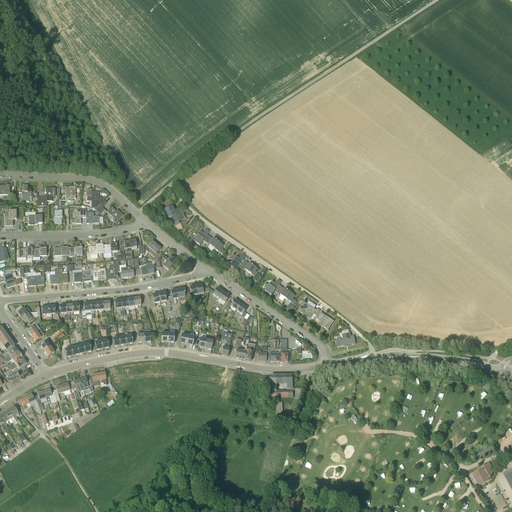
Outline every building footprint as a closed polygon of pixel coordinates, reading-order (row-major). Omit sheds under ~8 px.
[(0,195),(9,196),(10,186),(6,186),(6,187),(0,187),(0,195)] [(27,191),(28,186),(23,186),(22,190),(19,190),(19,193),(21,194),(21,198),(22,198),(22,202),(29,202),(29,198),(31,198),(31,195),(31,192),(27,191)] [(59,200),(59,206),(67,206),(67,202),(70,202),(70,199),(75,199),(76,187),(69,187),(66,187),(66,201),(59,200)] [(52,202),(52,188),(45,188),(45,198),(37,198),(37,207),(47,207),(47,202),(52,202)] [(98,213),(102,208),(100,206),(101,205),(101,197),(98,197),(98,192),(92,192),(92,189),(87,189),(87,192),(86,192),(86,198),(87,198),(87,202),(98,202),(98,205),(94,209),(96,211),(98,213)] [(116,211),(112,207),(107,212),(115,220),(115,219),(117,221),(123,216),(117,210),(116,211)] [(174,212),(172,207),(165,210),(169,218),(172,216),(176,223),(183,219),(180,213),(182,212),(180,209),(174,212)] [(5,227),(13,226),(13,220),(16,220),(16,211),(9,211),(9,218),(5,218),(5,227)] [(86,213),(86,212),(86,211),(75,211),(75,214),(74,214),(74,224),(81,224),(81,218),(86,218),(86,213)] [(28,216),(28,213),(25,213),(25,217),(28,217),(28,225),(37,225),(37,224),(42,224),(42,216),(28,216)] [(86,213),(86,218),(86,224),(89,224),(89,223),(91,223),(91,224),(99,224),(99,219),(99,217),(94,217),(94,213),(86,213)] [(206,243),(210,237),(207,235),(209,232),(206,230),(203,234),(200,231),(197,235),(196,237),(195,239),(195,238),(194,239),(195,239),(193,241),(200,246),(203,241),(206,243)] [(210,237),(206,243),(222,255),(225,252),(221,249),(223,246),(213,239),(210,237)] [(129,242),(131,252),(132,252),(131,251),(137,250),(135,240),(129,242)] [(149,253),(156,245),(151,241),(146,247),(147,249),(145,251),(148,254),(149,253)] [(125,253),(131,252),(129,242),(123,243),(125,253)] [(103,246),(103,254),(103,255),(108,254),(108,253),(117,252),(116,244),(110,244),(110,245),(103,246)] [(103,254),(103,246),(103,245),(96,246),(96,247),(88,248),(89,253),(87,253),(87,260),(92,259),(91,256),(94,256),(94,255),(103,254)] [(149,253),(153,257),(157,253),(160,249),(156,245),(149,253)] [(68,248),(68,256),(68,257),(73,257),(73,256),(82,256),(82,247),(75,247),(75,248),(68,249),(68,248)] [(32,257),(32,249),(32,248),(25,249),(18,250),(18,258),(23,258),(23,257),(32,257)] [(32,249),(32,257),(32,258),(37,258),(37,257),(46,257),(46,248),(39,248),(39,249),(32,249)] [(59,256),(68,256),(68,248),(61,248),(61,249),(54,249),(54,257),(59,257),(59,256)] [(155,259),(154,261),(157,262),(162,254),(160,253),(159,254),(155,259)] [(163,259),(172,266),(176,261),(170,257),(168,259),(162,254),(157,262),(160,262),(163,259)] [(241,268),(245,262),(243,260),(245,257),(242,255),(239,259),(236,256),(231,263),(230,264),(229,266),(235,271),(239,266),(241,268)] [(168,271),(172,266),(163,259),(166,262),(163,266),(168,271)] [(117,273),(116,265),(116,262),(112,262),(113,266),(108,267),(109,271),(105,271),(106,280),(108,280),(115,280),(114,276),(117,276),(117,273)] [(245,262),(241,268),(258,280),(261,277),(257,274),(259,271),(249,264),(245,262)] [(151,266),(150,264),(146,265),(146,268),(148,275),(154,274),(153,269),(154,268),(154,266),(152,267),(152,266),(151,266)] [(106,280),(105,271),(97,272),(97,271),(96,265),(93,265),(94,271),(94,278),(97,278),(97,281),(104,281),(104,280),(106,280)] [(57,284),(59,284),(58,270),(54,270),(55,275),(50,276),(51,285),(57,285),(57,284)] [(58,270),(59,284),(61,284),(61,285),(68,284),(67,274),(62,275),(62,270),(58,270)] [(82,273),(83,282),(85,282),(91,282),(90,272),(82,273)] [(80,282),(83,282),(82,273),(73,274),(74,283),(80,283),(80,282)] [(15,281),(12,274),(3,277),(5,283),(7,289),(16,286),(21,284),(20,280),(15,281)] [(36,286),(35,277),(35,275),(27,276),(27,287),(34,287),(34,286),(36,286)] [(35,277),(36,286),(38,286),(44,286),(44,276),(35,277)] [(278,293),(282,287),(279,285),(281,282),(278,280),(275,284),(272,281),(267,288),(266,289),(265,291),(272,296),(275,291),(278,293)] [(208,292),(209,289),(203,290),(202,285),(196,287),(197,295),(203,294),(203,293),(208,292)] [(191,296),(197,295),(196,287),(189,288),(190,293),(187,293),(189,300),(192,300),(191,296)] [(282,287),(278,293),(294,305),(297,302),(293,299),(295,296),(285,289),(282,287)] [(189,300),(187,293),(184,294),(183,289),(177,291),(179,299),(180,302),(189,300)] [(218,299),(223,293),(216,289),(214,292),(209,289),(208,292),(212,295),(218,299)] [(172,300),(179,299),(177,291),(171,292),(171,297),(169,297),(170,302),(173,301),(172,300)] [(170,302),(169,297),(166,298),(165,293),(158,294),(160,303),(166,301),(167,303),(170,302)] [(223,312),(229,303),(226,301),(229,297),(223,293),(218,299),(225,304),(220,311),(222,312),(223,312)] [(155,304),(160,303),(158,294),(152,296),(152,297),(148,297),(149,305),(149,308),(155,307),(155,304)] [(136,315),(135,307),(134,307),(133,299),(127,300),(128,308),(129,311),(132,310),(133,315),(136,315)] [(120,317),(123,316),(122,311),(121,301),(114,301),(115,309),(119,309),(120,317)] [(236,311),(240,305),(234,301),(232,304),(229,303),(223,312),(225,313),(226,311),(227,311),(230,307),(236,311)] [(103,302),(104,310),(110,310),(110,312),(113,312),(112,306),(110,306),(109,302),(103,302)] [(317,315),(320,311),(317,309),(316,310),(303,302),(298,311),(310,319),(314,313),(317,315)] [(92,319),(91,314),(91,311),(90,303),(84,304),(84,312),(82,312),(83,325),(87,324),(87,318),(86,318),(86,317),(91,316),(91,319),(92,319)] [(64,314),(64,316),(67,316),(67,313),(66,305),(59,306),(60,314),(58,314),(58,317),(60,317),(60,314),(64,314)] [(240,305),(236,311),(242,315),(241,317),(244,319),(247,314),(244,313),(246,309),(240,305)] [(21,319),(28,314),(24,309),(23,309),(21,307),(15,311),(16,311),(18,313),(17,314),(21,319)] [(320,311),(317,315),(315,318),(320,322),(319,324),(322,326),(328,331),(332,324),(330,323),(332,320),(322,313),(322,312),(320,311)] [(28,314),(21,319),(25,324),(34,318),(30,313),(28,314)] [(31,337),(40,331),(36,325),(40,323),(40,318),(38,319),(33,323),(35,325),(27,331),(31,337)] [(40,331),(31,337),(35,342),(44,336),(40,331)] [(350,337),(349,332),(342,334),(343,339),(336,341),(337,347),(350,344),(350,345),(355,344),(353,336),(350,337)] [(227,357),(230,341),(231,335),(223,333),(221,340),(227,341),(226,344),(227,344),(226,348),(223,348),(221,356),(227,357)] [(186,345),(188,336),(181,335),(180,344),(186,345)] [(188,336),(186,345),(192,346),(194,338),(188,336)] [(0,348),(0,349),(11,342),(8,337),(1,342),(0,342),(0,348)] [(246,361),(248,347),(247,347),(248,342),(248,343),(249,339),(244,338),(242,347),(245,347),(244,350),(241,350),(240,360),(246,361)] [(205,349),(206,340),(200,339),(198,347),(205,349)] [(206,340),(205,349),(211,350),(213,341),(206,340)] [(101,342),(102,350),(109,348),(107,341),(101,342)] [(275,363),(275,341),(272,341),(271,351),(266,351),(266,354),(266,361),(268,361),(268,363),(275,363)] [(11,342),(0,349),(2,351),(5,349),(7,352),(15,347),(11,342)] [(44,351),(50,347),(46,342),(40,346),(44,351)] [(96,351),(102,350),(101,342),(94,343),(96,351)] [(83,346),(85,354),(91,352),(89,344),(83,346)] [(79,355),(85,354),(83,346),(77,347),(79,355)] [(50,347),(44,351),(48,357),(54,353),(50,347)] [(73,357),(79,355),(77,347),(71,349),(73,357)] [(248,347),(246,361),(250,362),(252,352),(254,352),(255,348),(248,347)] [(5,361),(18,352),(15,348),(7,353),(9,355),(3,359),(5,361)] [(266,361),(266,354),(261,354),(261,349),(257,348),(255,354),(258,354),(258,362),(266,362),(266,361)] [(66,358),(73,357),(71,349),(64,350),(66,358)] [(13,361),(21,356),(18,352),(5,361),(7,363),(12,360),(13,361)] [(10,369),(24,359),(21,356),(13,361),(14,363),(9,367),(10,369)] [(24,359),(10,369),(12,371),(17,367),(19,369),(27,364),(24,359)] [(20,373),(24,380),(31,376),(28,370),(27,369),(23,371),(24,373),(22,374),(21,372),(20,373)] [(24,380),(20,373),(19,371),(13,374),(18,383),(24,380)] [(99,383),(100,384),(103,383),(104,386),(106,385),(106,387),(107,387),(110,392),(113,389),(110,384),(107,386),(104,373),(98,374),(99,383)] [(11,387),(18,383),(13,374),(5,378),(5,379),(2,381),(5,385),(8,383),(7,381),(8,381),(11,387)] [(94,385),(100,384),(99,383),(98,374),(92,375),(93,380),(90,381),(90,384),(91,384),(91,386),(94,385)] [(293,388),(293,376),(261,377),(261,383),(270,383),(270,391),(271,391),(271,397),(284,397),(293,397),(293,392),(284,392),(284,391),(275,391),(275,384),(287,384),(287,388),(293,388)] [(90,384),(90,381),(87,382),(85,378),(79,380),(83,391),(89,389),(90,392),(93,391),(91,386),(91,384),(90,384)] [(78,392),(83,391),(79,380),(73,382),(71,383),(72,387),(73,390),(75,396),(74,396),(75,398),(76,398),(79,397),(78,392)] [(73,390),(72,387),(71,387),(69,388),(68,384),(61,386),(64,393),(70,391),(73,390)] [(55,395),(64,393),(61,386),(55,388),(57,392),(54,393),(55,395)] [(55,395),(54,393),(51,394),(50,390),(44,392),(46,399),(49,398),(51,404),(57,402),(55,395)] [(47,403),(46,399),(44,392),(37,394),(39,398),(36,399),(37,401),(39,408),(40,408),(41,412),(44,411),(41,404),(47,403)] [(37,401),(36,399),(35,397),(33,398),(31,395),(26,398),(29,404),(31,408),(35,405),(38,415),(41,414),(41,412),(40,408),(39,408),(37,401)] [(26,406),(29,404),(26,398),(20,401),(23,407),(21,408),(22,411),(25,410),(27,408),(26,406)] [(13,417),(16,422),(19,421),(16,416),(18,414),(14,407),(9,411),(13,417)] [(15,426),(18,424),(16,422),(13,417),(9,411),(4,414),(8,421),(8,420),(10,419),(13,423),(15,426)] [(385,420),(390,416),(385,411),(381,414),(385,420)] [(460,420),(465,417),(461,412),(457,416),(460,420)] [(5,422),(8,421),(4,414),(0,416),(0,420),(3,424),(7,431),(9,429),(5,422)] [(476,454),(478,459),(495,452),(493,447),(476,454)] [(443,463),(439,467),(445,471),(448,468),(443,463)] [(503,472),(505,476),(511,473),(511,466),(510,468),(503,472)] [(479,486),(490,480),(486,474),(488,474),(485,468),(483,469),(473,474),(473,475),(472,476),(478,486),(478,485),(479,486)]
